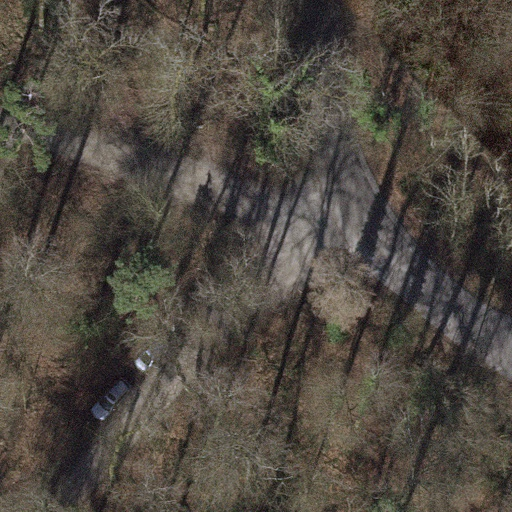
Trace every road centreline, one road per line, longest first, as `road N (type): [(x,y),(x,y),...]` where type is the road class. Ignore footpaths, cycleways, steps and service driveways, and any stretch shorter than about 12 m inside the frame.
road 1 (track): [(362,224),(311,235),(232,298),(54,511)]
road 2 (residential): [(327,0),(333,131),(362,224),(511,349)]
road 3 (track): [(311,235),(0,115)]
